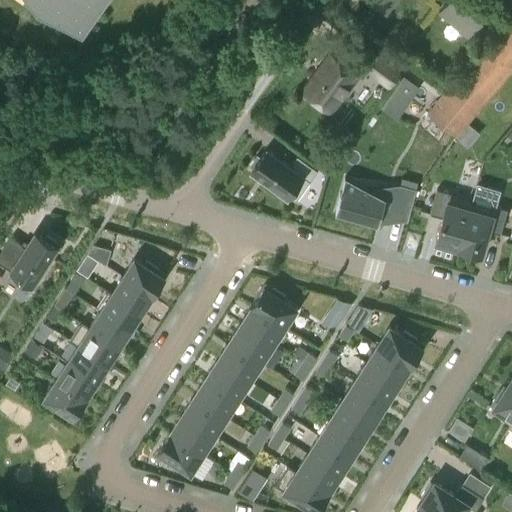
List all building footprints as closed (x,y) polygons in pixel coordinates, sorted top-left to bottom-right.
[(34,0),(38,5),(82,29),(92,15),(86,10),(93,0),(96,0),(101,3),(102,0),(34,0)] [(384,9),(390,0),(369,0),(387,13),(388,12),(384,9)] [(446,0),(438,10),(467,35),(483,17),(462,0),(446,0)] [(511,14),(471,63),(497,86),(511,67),(511,14)] [(304,91),(332,110),(358,74),(364,79),(372,68),(351,53),(343,63),(331,54),(304,91)] [(497,86),(471,63),(429,112),(455,134),(497,86)] [(395,116),(417,85),(404,76),(382,107),(395,116)] [(297,200),(316,172),(296,157),(290,165),(267,148),(260,157),(258,155),(251,165),(253,167),(252,168),(266,178),(264,181),(276,190),(278,187),(297,200)] [(378,223),(386,195),(346,176),(336,211),(378,223)] [(407,219),(416,188),(400,183),(391,215),(407,219)] [(451,192),(437,188),(430,213),(442,216),(436,240),(439,241),(438,244),(454,248),(454,245),(458,246),(471,203),(450,197),(451,192)] [(492,209),(471,203),(458,246),(481,253),(488,229),(500,233),(507,208),(494,204),(492,209)] [(511,234),(511,209),(508,208),(501,232),(511,234)] [(27,246),(11,236),(0,253),(0,261),(15,271),(12,275),(30,287),(40,271),(42,273),(50,261),(48,259),(57,245),(55,243),(57,241),(47,234),(45,237),(36,231),(27,246)] [(88,253),(106,264),(110,250),(93,244),(88,253)] [(98,260),(88,253),(83,261),(93,268),(98,260)] [(135,256),(123,275),(152,294),(165,275),(158,271),(160,268),(147,260),(145,262),(135,256)] [(123,275),(112,292),(141,312),(152,294),(123,275)] [(265,285),(251,305),(285,326),(298,306),(284,297),(286,295),(273,287),(272,289),(265,285)] [(74,293),(65,288),(55,304),(63,310),(74,293)] [(108,290),(97,307),(101,309),(130,329),(141,312),(112,292),(108,290)] [(63,310),(55,304),(51,310),(48,314),(57,320),(63,310)] [(347,312),(334,304),(329,311),(342,320),(347,312)] [(251,305),(240,323),(273,344),(285,326),(251,305)] [(101,309),(90,327),(119,346),(130,329),(101,309)] [(363,323),(351,315),(346,323),(358,331),(363,323)] [(52,327),(44,321),(37,332),(45,337),(52,327)] [(81,321),(70,339),(78,344),(108,363),(119,346),(90,327),(81,321)] [(240,323),(228,341),(261,363),(273,344),(240,323)] [(354,329),(346,324),(339,334),(347,339),(354,329)] [(390,324),(378,343),(411,364),(423,345),(416,340),(418,338),(405,329),(403,332),(390,324)] [(43,346),(32,339),(25,350),(36,357),(43,346)] [(228,341),(216,359),(250,381),(261,363),(228,341)] [(378,343),(366,361),(399,382),(411,364),(378,343)] [(78,344),(67,361),(97,380),(108,363),(78,344)] [(13,354),(0,346),(0,367),(3,370),(13,354)] [(338,354),(329,349),(323,359),(331,364),(338,354)] [(315,357),(307,352),(301,362),(309,367),(315,357)] [(216,359),(205,377),(238,399),(250,381),(216,359)] [(331,364),(323,359),(316,369),(324,375),(331,364)] [(67,361),(56,378),(87,397),(97,380),(67,361)] [(366,361),(355,379),(388,400),(399,382),(366,361)] [(309,367),(301,362),(294,372),(302,378),(309,367)] [(20,380),(11,374),(5,382),(14,388),(20,380)] [(205,377),(193,396),(226,417),(238,399),(205,377)] [(511,377),(501,394),(498,393),(491,403),(501,410),(499,414),(511,421),(511,419),(511,377)] [(56,378),(45,396),(75,415),(87,397),(56,378)] [(355,379),(343,398),(376,419),(388,400),(355,379)] [(314,390),(306,385),(299,395),(307,400),(314,390)] [(292,393),(284,388),(277,399),(285,404),(292,393)] [(299,395),(293,406),(301,411),(307,400),(299,395)] [(193,396),(181,414),(214,435),(226,417),(193,396)] [(343,398),(331,416),(364,437),(376,419),(343,398)] [(285,404),(277,399),(270,409),(279,414),(285,404)] [(181,414),(169,432),(203,453),(214,435),(181,414)] [(331,416),(320,434),(353,455),(364,437),(331,416)] [(282,421),(276,431),(284,437),(290,426),(282,421)] [(268,430),(260,424),(254,435),(262,440),(268,430)] [(284,437),(276,431),(269,442),(277,447),(284,437)] [(169,432),(158,449),(192,471),(202,454),(169,432)] [(320,434),(308,452),(341,473),(353,455),(320,434)] [(262,440),(254,435),(247,445),(255,450),(262,440)] [(482,468),(489,456),(468,443),(460,455),(482,468)] [(308,452),(296,470),(329,491),(341,473),(308,452)] [(245,466),(237,461),(230,471),(238,476),(245,466)] [(288,465),(276,484),(317,510),(329,491),(288,465)] [(238,476),(230,471),(223,481),(231,486),(238,476)] [(258,487),(246,479),(237,492),(249,500),(258,487)] [(424,497),(422,501),(439,511),(474,511),(484,496),(463,482),(456,493),(435,480),(434,482),(431,481),(422,495),(424,497)] [(439,511),(422,501),(414,511),(439,511)]
